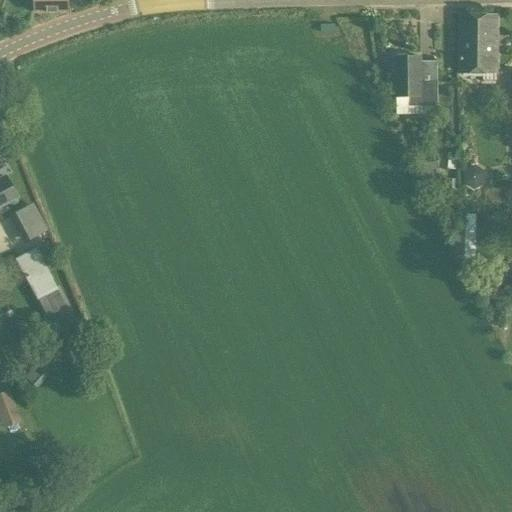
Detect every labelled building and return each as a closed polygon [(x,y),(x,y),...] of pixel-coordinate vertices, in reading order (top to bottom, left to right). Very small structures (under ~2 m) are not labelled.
[(35,0),(36,13),(70,12),(69,0),(35,0)] [(496,17),(460,16),(459,73),(495,74),(496,17)] [(421,56),(396,56),(396,98),(421,98),(421,56)] [(438,158),(421,159),(424,185),(440,183),(438,158)] [(465,183),(474,188),(484,183),(484,172),(474,167),(465,172),(465,183)] [(0,206),(15,198),(4,178),(0,179),(0,206)] [(27,240),(45,230),(32,205),(14,215),(27,240)] [(476,216),(459,216),(459,261),(476,261),(476,216)] [(13,260),(35,300),(36,300),(49,326),(70,315),(66,307),(71,305),(65,294),(60,296),(34,248),(13,260)] [(30,370),(23,378),(35,389),(45,378),(38,372),(35,375),(30,370)]
